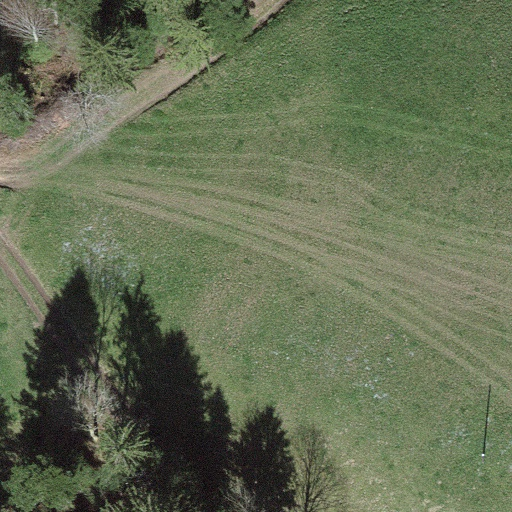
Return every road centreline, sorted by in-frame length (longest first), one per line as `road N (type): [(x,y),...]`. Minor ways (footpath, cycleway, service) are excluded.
road 1 (track): [(0,248),(89,372),(219,511)]
road 2 (track): [(272,0),(145,99),(35,162),(0,160)]
